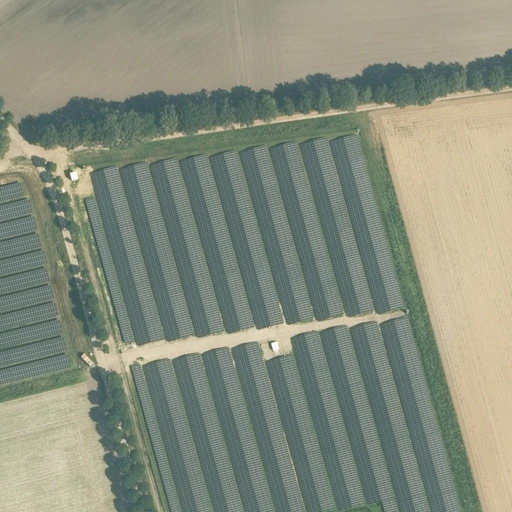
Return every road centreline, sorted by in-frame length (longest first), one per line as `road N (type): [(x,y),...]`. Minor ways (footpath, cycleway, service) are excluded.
road 1 (track): [(0,153),(511,86)]
road 2 (unclassified): [(144,511),(59,187),(0,115)]
